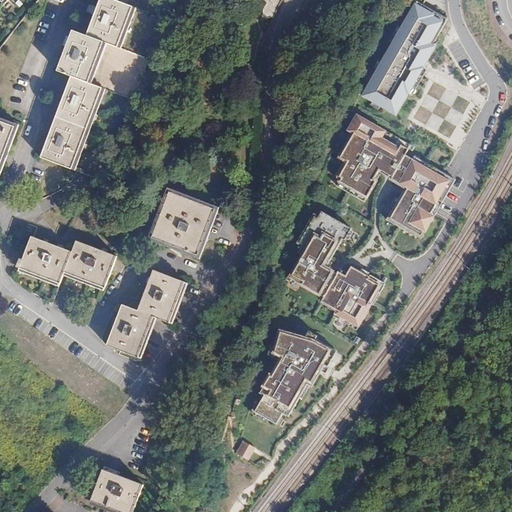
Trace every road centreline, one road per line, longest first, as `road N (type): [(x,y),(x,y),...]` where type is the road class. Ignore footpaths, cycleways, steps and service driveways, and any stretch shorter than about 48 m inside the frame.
road 1 (residential): [(33,511),(148,386),(241,251),(263,194),(274,43),(295,0)]
road 2 (residential): [(454,0),(462,33),(497,87),(476,142),(473,187),(344,377)]
road 3 (residential): [(329,511),(511,272)]
